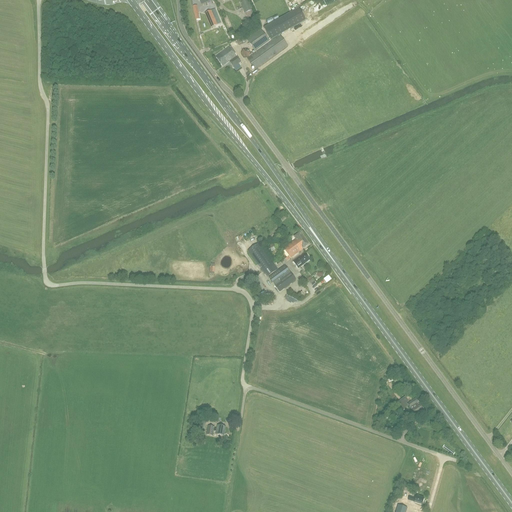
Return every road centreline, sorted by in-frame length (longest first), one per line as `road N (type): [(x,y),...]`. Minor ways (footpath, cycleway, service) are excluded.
road 1 (unclassified): [(38,0),(39,82),(48,106),(45,281),(241,291),(252,306),(242,376),(248,389)]
road 2 (unclassified): [(511,472),(186,38),(178,0)]
road 3 (primary): [(130,0),(327,252)]
road 4 (primary): [(511,502),(327,252)]
road 5 (primary): [(327,252),(147,0)]
road 6 (unclassified): [(248,389),(455,460)]
